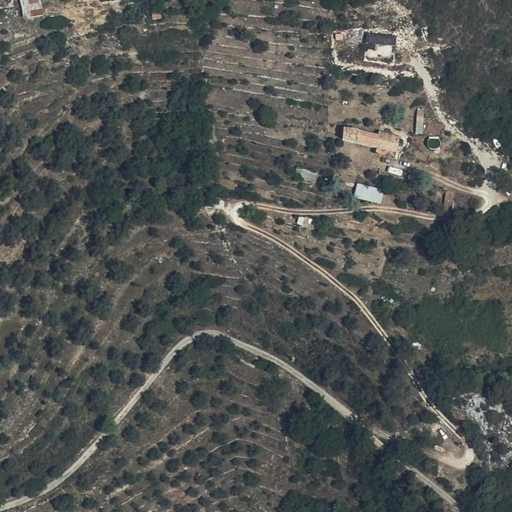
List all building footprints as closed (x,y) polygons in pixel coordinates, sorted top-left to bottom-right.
[(368,32),(367,44),(397,45),(397,34),(368,32)] [(437,129),(439,104),(432,103),(430,128),(437,129)] [(389,126),(359,121),(357,133),(409,143),(413,125),(393,121),(390,121),(389,126)] [(332,162),(312,156),(309,167),(330,171),(332,162)] [(376,174),(362,171),(360,180),(374,183),(376,174)] [(401,177),(381,173),(379,184),(399,188),(401,177)] [(354,197),(382,203),(385,189),(358,183),(354,197)] [(453,193),(447,192),(445,207),(452,209),(453,193)] [(254,377),(259,365),(242,358),(237,371),(254,377)]
